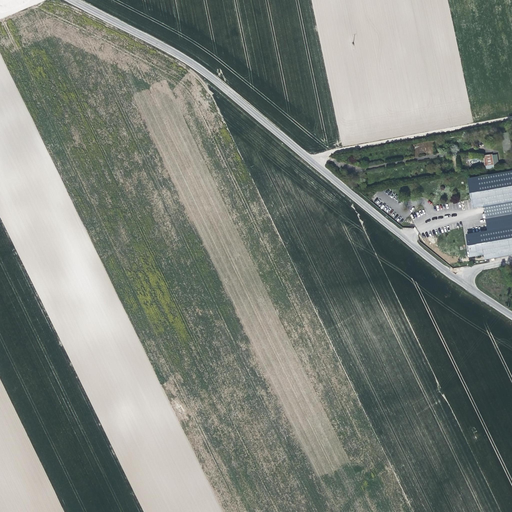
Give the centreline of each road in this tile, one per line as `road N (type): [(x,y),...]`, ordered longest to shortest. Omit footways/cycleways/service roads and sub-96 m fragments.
road 1 (unclassified): [(457,278),(193,63),(70,0)]
road 2 (track): [(306,157),(511,119)]
